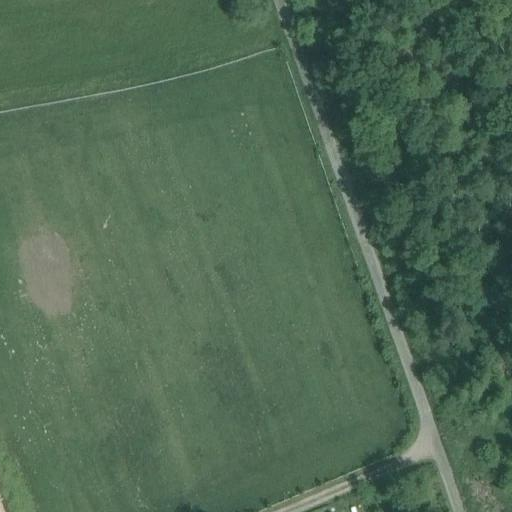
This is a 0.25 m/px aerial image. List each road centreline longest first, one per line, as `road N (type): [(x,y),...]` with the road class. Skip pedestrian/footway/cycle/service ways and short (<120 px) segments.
road 1 (track): [(284,0),(458,511)]
road 2 (track): [(436,449),(287,511)]
